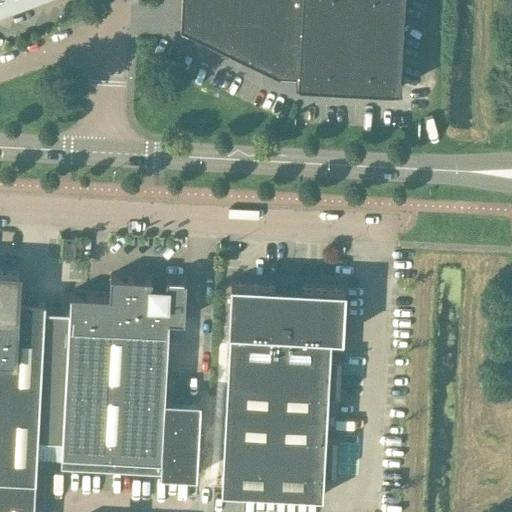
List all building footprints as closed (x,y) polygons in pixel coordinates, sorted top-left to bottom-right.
[(181,0),(180,23),(278,71),(279,69),(298,71),(297,79),(394,85),(399,86),(403,0),(181,0)] [(74,257),(75,237),(62,236),(61,256),(74,257)] [(0,267),(0,511),(32,511),(37,438),(62,439),(69,308),(44,307),(45,298),(17,297),(19,269),(0,267)] [(62,452),(61,466),(196,474),(200,399),(164,397),(169,318),(184,319),(186,277),(166,276),(165,284),(151,283),(151,275),(110,273),(109,293),(69,291),(69,292),(70,292),(69,308),(62,439),(61,452),(62,452)] [(342,334),(344,286),(231,280),(228,328),(229,328),(221,489),(314,494),(322,494),(324,471),(335,472),(337,436),(325,435),(328,391),(339,392),(341,356),(330,355),(331,333),(342,334)]
